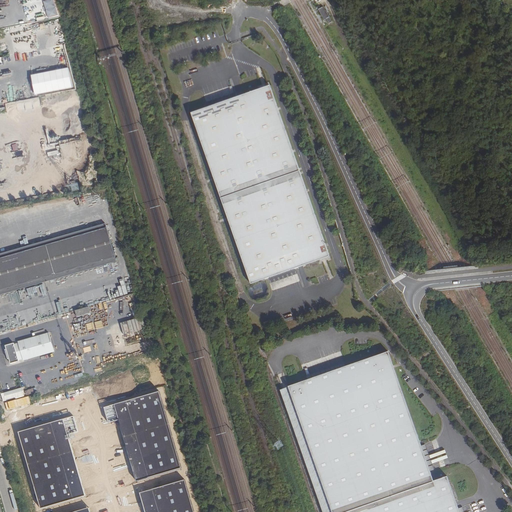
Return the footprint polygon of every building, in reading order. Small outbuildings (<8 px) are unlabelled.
[(326,6),(319,9),(325,21),(331,17),(326,6)] [(270,86),(191,113),(251,284),(330,257),(270,86)] [(39,98),(6,104),(7,113),(41,107),(39,98)] [(0,290),(116,258),(107,227),(0,258),(0,290)] [(76,316),(90,312),(88,306),(74,310),(76,316)] [(125,334),(146,328),(143,317),(122,323),(125,334)] [(54,351),(49,333),(18,342),(18,343),(14,344),(14,343),(5,346),(6,349),(5,350),(6,352),(6,354),(8,359),(9,359),(10,364),(19,361),(19,360),(23,359),(23,360),(54,351)] [(388,352),(288,387),(332,511),(459,511),(447,476),(434,481),(388,352)] [(3,402),(24,396),(22,388),(1,394),(3,402)] [(118,412),(140,489),(184,475),(162,398),(118,412)] [(30,408),(24,410),(26,417),(32,415),(30,408)] [(60,511),(89,504),(67,426),(22,440),(43,511),(60,511)] [(195,511),(188,487),(143,500),(146,511),(195,511)]
